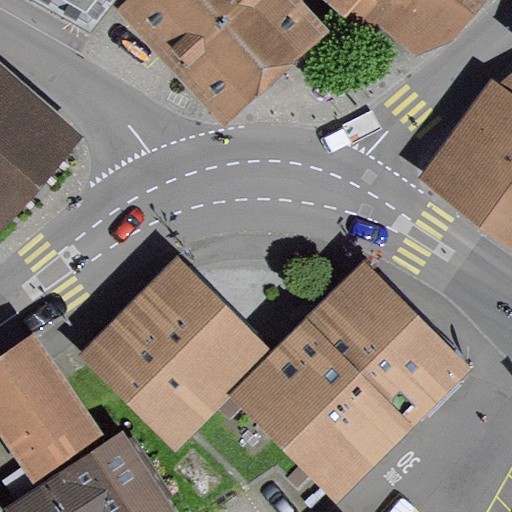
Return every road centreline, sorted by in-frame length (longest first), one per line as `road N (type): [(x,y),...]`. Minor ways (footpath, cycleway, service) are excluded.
road 1 (residential): [(332,511),(482,373),(511,332)]
road 2 (tertiary): [(0,41),(114,119),(190,192)]
road 3 (residential): [(349,196),(419,99),(511,26)]
road 4 (secondary): [(0,317),(93,242),(190,192)]
road 5 (secondary): [(349,196),(511,296)]
road 6 (secondary): [(190,192),(249,179),(349,196)]
